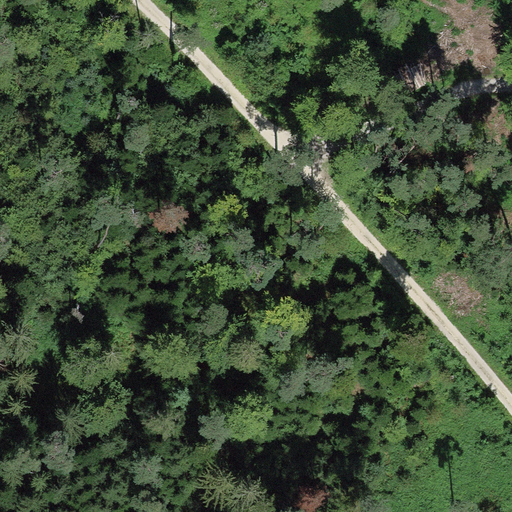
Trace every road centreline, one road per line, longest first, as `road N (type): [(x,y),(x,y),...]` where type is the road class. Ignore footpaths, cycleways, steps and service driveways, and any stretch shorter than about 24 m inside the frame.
road 1 (track): [(137,0),(427,301),(511,408)]
road 2 (track): [(511,82),(467,84),(406,118),(279,148)]
